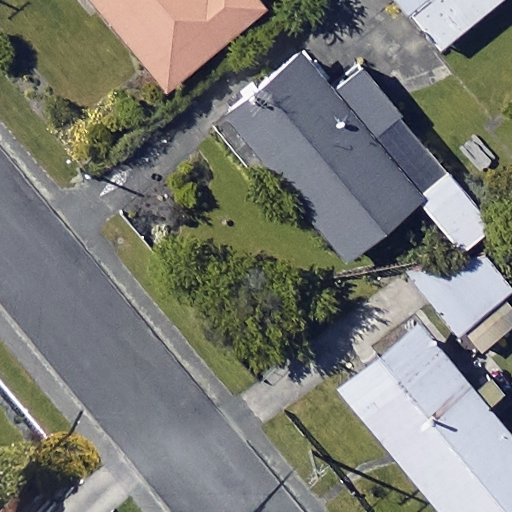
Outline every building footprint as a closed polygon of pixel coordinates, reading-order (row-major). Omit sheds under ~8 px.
[(92,0),(168,90),(265,8),(257,0),(92,0)] [(397,0),(442,51),(501,0),(397,0)] [(230,118),(348,263),(422,202),(461,249),(492,224),(448,169),(416,194),(375,143),(405,119),(364,68),(334,92),(305,58),(230,118)] [(511,311),(503,299),(511,292),(511,291),(480,250),(448,275),(432,253),(407,272),(455,336),(466,327),(482,349),(511,326),(511,311)] [(511,511),(511,435),(420,324),(341,389),(442,511),(511,511)]
